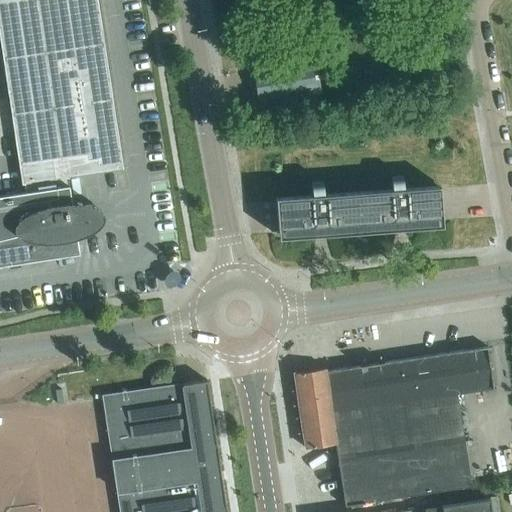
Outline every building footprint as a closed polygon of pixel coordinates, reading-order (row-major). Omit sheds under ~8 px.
[(97,0),(0,0),(0,42),(21,184),(122,169),(97,0)] [(260,102),(320,92),(314,58),(254,69),(260,102)] [(440,117),(451,115),(449,104),(438,106),(440,117)] [(441,223),(438,186),(403,189),(402,175),(391,176),(392,189),(358,192),(360,229),(441,223)] [(0,189),(0,266),(79,255),(77,232),(92,224),(102,210),(94,197),(68,193),(67,178),(0,189)] [(360,229),(358,192),(323,195),(322,181),(311,182),(312,195),(277,198),(280,235),(360,229)] [(464,440),(457,392),(493,387),(487,347),(326,371),(326,367),(294,372),(305,447),(336,443),(338,459),(345,505),(471,486),(464,440)] [(182,383),(177,384),(176,384),(103,395),(105,411),(110,444),(119,511),(226,511),(209,396),(207,380),(207,379),(182,383)] [(491,511),(489,497),(427,506),(426,506),(425,507),(388,511),(491,511)]
